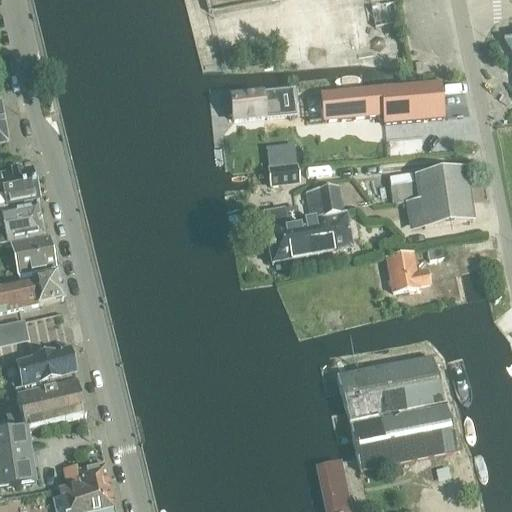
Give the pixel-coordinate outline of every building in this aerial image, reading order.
[(229,69),(228,59),(202,59),(202,69),(229,69)] [(338,95),(320,96),(323,125),(382,119),(383,128),(444,122),(441,85),(365,92),(338,95)] [(235,124),(291,118),(288,93),(232,99),(235,124)] [(269,190),(299,186),(297,168),(267,171),(269,190)] [(0,210),(37,203),(40,203),(39,198),(32,171),(31,171),(0,177),(0,210)] [(425,230),(473,224),(465,171),(418,178),(421,202),(409,204),(411,225),(424,223),(425,230)] [(418,178),(390,181),(393,206),(409,204),(421,202),(418,178)] [(311,222),(305,223),(310,253),(311,260),(353,253),(346,215),(342,215),(338,189),(306,195),(311,222)] [(0,248),(11,246),(11,245),(45,239),(38,206),(37,203),(0,210),(0,248)] [(267,230),(265,230),(272,267),(311,260),(310,253),(305,223),(298,224),(296,212),(285,214),(284,212),(264,215),(267,230)] [(11,247),(10,247),(17,279),(18,279),(20,286),(30,284),(56,278),(55,271),(56,271),(49,240),(45,240),(45,239),(11,245),(11,246),(11,247)] [(430,263),(444,261),(443,249),(428,251),(430,263)] [(418,290),(429,288),(427,274),(416,275),(413,257),(387,261),(393,295),(418,291),(418,290)] [(56,278),(30,284),(36,309),(59,304),(63,303),(57,278),(56,278)] [(0,316),(36,309),(30,284),(20,286),(2,290),(0,290),(0,316)] [(34,320),(37,337),(58,333),(55,316),(34,320)] [(0,350),(28,344),(23,324),(0,329),(0,350)] [(13,392),(15,392),(23,390),(23,391),(29,389),(30,393),(35,391),(34,388),(76,377),(70,352),(18,366),(20,379),(10,381),(13,392)] [(361,474),(458,453),(432,361),(337,380),(361,474)] [(26,432),(86,419),(76,377),(34,388),(35,391),(30,393),(29,389),(23,391),(23,390),(15,392),(26,432)] [(29,434),(0,438),(0,497),(37,492),(29,434)] [(324,511),(351,511),(340,462),(314,468),(324,511)] [(76,469),(64,471),(68,490),(108,481),(105,467),(77,473),(76,469)] [(114,511),(111,496),(108,481),(68,490),(58,492),(60,498),(52,500),(54,511),(114,511)]
